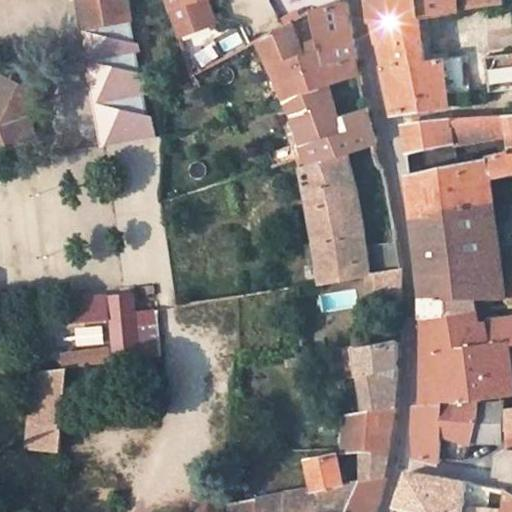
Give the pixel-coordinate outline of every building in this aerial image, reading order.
[(82,0),(87,28),(132,20),(128,0),(82,0)] [(164,0),(177,39),(194,34),(190,22),(211,15),(205,0),(164,0)] [(347,0),(273,0),(276,7),(264,10),(239,22),(251,44),(260,39),(300,17),(315,9),(348,2),(347,0)] [(497,0),(499,4),(511,2),(511,0),(369,0),(372,21),(375,21),(418,15),(418,17),(453,11),(452,0),(497,0)] [(452,0),(453,11),(499,4),(497,0),(452,0)] [(348,2),(315,9),(320,34),(323,47),(305,53),(300,41),(295,27),(303,25),(300,17),(260,39),(288,98),(317,89),(316,87),(321,85),(335,81),(354,76),(361,74),(348,2)] [(215,27),(211,15),(190,22),(194,34),(215,27)] [(421,42),(418,17),(418,15),(375,21),(376,30),(382,47),(421,42)] [(89,58),(140,49),(138,43),(136,43),(132,20),(87,28),(84,29),(89,58)] [(323,47),(320,34),(300,41),(305,53),(323,47)] [(443,85),(440,59),(423,61),(421,42),(382,47),(386,64),(391,93),(395,113),(446,108),(443,85)] [(148,93),(153,92),(149,72),(143,71),(140,49),(89,58),(105,145),(161,135),(157,114),(151,113),(148,93)] [(511,52),(486,56),(491,91),(511,88),(511,52)] [(443,85),(464,83),(462,57),(440,59),(443,85)] [(358,83),(361,74),(354,76),(350,85),(358,83)] [(0,153),(27,143),(36,139),(28,117),(40,92),(3,75),(0,82),(0,153)] [(335,134),(352,130),(347,113),(344,114),(335,81),(321,85),(335,134)] [(369,107),(347,113),(352,130),(335,134),(321,85),(316,87),(317,89),(288,98),(289,103),(303,152),(303,170),(351,151),(375,144),(378,143),(369,107)] [(484,178),(492,176),(511,171),(511,113),(476,116),(480,139),(511,132),(511,144),(510,145),(511,152),(488,158),(489,165),(457,172),(428,179),(426,170),(412,173),(416,218),(487,204),(484,178)] [(455,143),(480,139),(476,116),(452,118),(455,143)] [(455,143),(452,118),(406,124),(405,126),(409,153),(455,143)] [(403,269),(396,225),(379,229),(382,246),(367,249),(364,231),(351,151),(303,170),(309,196),(321,275),(314,276),(315,282),(379,272),(403,269)] [(457,172),(455,164),(426,170),(428,179),(457,172)] [(488,212),(497,213),(492,176),(484,178),(487,204),(488,212)] [(504,290),(508,289),(507,279),(505,265),(503,264),(495,265),(488,212),(487,204),(416,218),(420,255),(424,296),(472,298),(505,299),(504,290)] [(495,265),(503,264),(497,213),(488,212),(495,265)] [(379,229),(364,231),(367,249),(382,246),(379,229)] [(401,300),(403,269),(379,272),(380,297),(401,300)] [(322,292),(323,310),(357,308),(356,291),(322,292)] [(135,312),(133,294),(72,299),(74,321),(114,317),(117,350),(138,348),(135,312)] [(511,320),(476,320),(472,298),(424,296),(424,329),(424,351),(509,347),(511,347),(511,320)] [(135,312),(138,348),(139,359),(162,356),(158,310),(135,312)] [(365,401),(358,403),(361,412),(397,406),(397,330),(381,329),(380,342),(334,349),(339,376),(360,373),(365,401)] [(92,349),(94,362),(111,359),(109,347),(92,349)] [(423,404),(466,397),(466,398),(500,397),(506,396),(511,395),(511,378),(509,347),(424,351),(424,372),(423,404)] [(62,353),(64,366),(94,362),(92,349),(62,353)] [(36,373),(29,447),(62,450),(64,425),(68,369),(59,370),(36,373)] [(483,429),(486,415),(472,415),(470,420),(461,419),(466,398),(466,397),(423,404),(417,404),(415,433),(418,458),(442,462),(442,460),(443,456),(452,458),(463,460),(475,441),(483,429)] [(504,431),(505,403),(487,403),(486,415),(483,429),(475,441),(484,441),(504,441),(504,431)] [(347,448),(363,447),(390,444),(397,406),(361,412),(347,415),(347,448)] [(511,407),(511,408),(510,427),(510,430),(510,443),(510,449),(508,449),(508,451),(500,456),(499,473),(511,474),(511,407)] [(314,422),(304,424),(307,440),(317,438),(314,422)] [(388,458),(390,444),(363,447),(363,477),(386,473),(388,458)] [(312,488),(341,482),(333,454),(306,459),(312,488)] [(229,500),(229,511),(256,511),(263,511),(370,511),(376,499),(386,473),(363,477),(341,482),(312,488),(229,500)] [(464,511),(468,484),(408,473),(407,474),(397,503),(406,506),(424,511),(430,511),(464,511)] [(508,511),(510,495),(494,491),(492,511),(508,511)] [(430,511),(424,511),(406,506),(397,503),(393,511),(430,511)]
